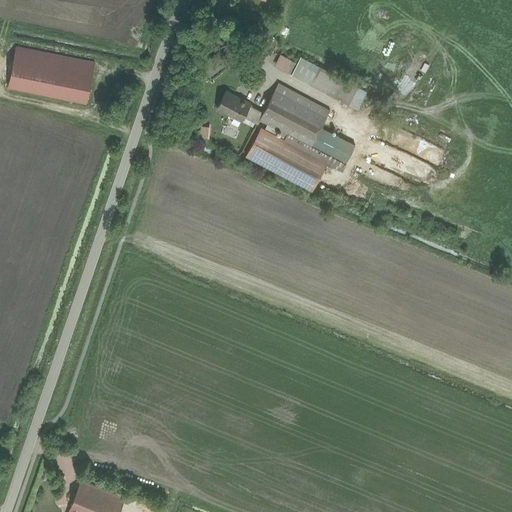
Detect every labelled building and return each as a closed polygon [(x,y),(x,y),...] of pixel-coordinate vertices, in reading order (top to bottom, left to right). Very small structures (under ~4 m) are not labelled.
[(87,68),(12,54),(5,89),(81,103),(87,68)] [(298,62),(291,78),(348,103),(355,87),(298,62)] [(238,124),(242,115),(310,147),(326,113),(273,88),(261,114),(218,94),(210,111),(238,124)] [(350,161),(359,142),(325,126),(317,145),(350,161)] [(322,167),(256,134),(246,154),(312,187),(322,167)] [(115,511),(120,501),(74,483),(62,511),(115,511)]
